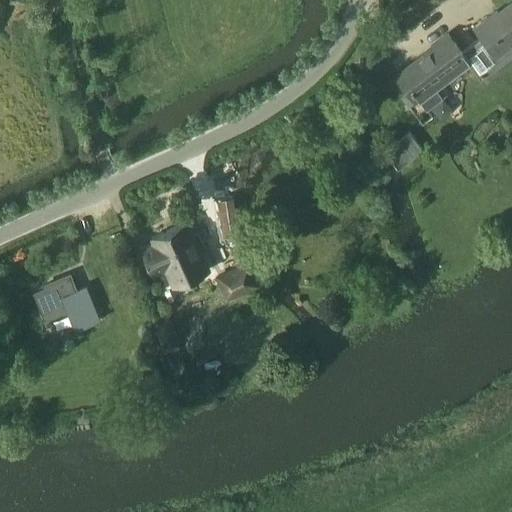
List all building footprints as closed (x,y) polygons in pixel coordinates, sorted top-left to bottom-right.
[(511,0),(473,30),(479,38),(480,40),(465,51),(472,61),(468,63),(481,80),(511,56),(511,0)] [(412,101),(417,98),(419,96),(417,92),(464,57),(449,37),(395,78),(412,101)] [(187,223),(152,239),(155,245),(143,251),(154,273),(159,271),(167,271),(173,285),(208,269),(187,223)] [(250,260),(248,261),(214,276),(225,300),(261,285),(250,260)] [(46,288),(35,293),(45,318),(70,308),(78,328),(98,320),(85,287),(76,291),(69,274),(45,284),(46,288)] [(181,347),(169,314),(153,319),(164,352),(181,347)] [(160,350),(155,338),(146,341),(150,353),(160,350)]
